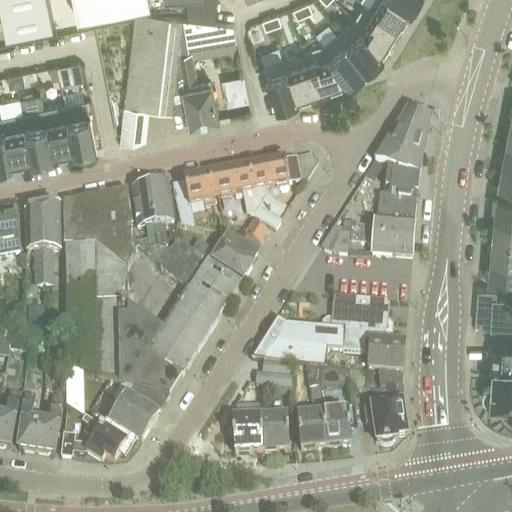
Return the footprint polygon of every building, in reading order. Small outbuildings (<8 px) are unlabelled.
[(0,0),(0,1),(6,33),(54,24),(49,0),(0,0)] [(151,0),(74,0),(79,19),(152,4),(151,0)] [(398,0),(372,0),(369,5),(368,6),(399,26),(410,8),(398,0)] [(301,6),(305,15),(313,12),(309,3),(309,2),(301,6)] [(365,3),(354,19),(382,51),(399,26),(368,6),(369,5),(365,3)] [(305,15),(301,6),(293,9),(293,10),(297,18),(305,15)] [(149,109),(173,111),(184,19),(135,12),(120,146),(145,141),(149,109)] [(270,17),(273,27),(281,24),(278,15),(270,17)] [(273,27),(270,17),(262,20),(262,21),(266,30),(273,27)] [(188,50),(191,49),(237,40),(233,25),(184,19),(173,111),(182,112),(185,124),(191,123),(191,124),(218,118),(211,83),(198,85),(191,52),(188,53),(188,50)] [(382,51),(354,19),(338,32),(366,67),(384,53),(382,51)] [(366,67),(338,32),(322,44),(347,79),(348,81),(366,67)] [(304,51),(305,55),(306,55),(318,89),(347,79),(322,44),(304,51)] [(306,55),(305,55),(287,62),(286,62),(298,97),(318,89),(306,55)] [(263,65),(264,69),(277,104),(298,97),(286,62),(287,62),(285,57),(263,65)] [(71,64),(73,76),(81,74),(79,62),(71,64)] [(60,78),(57,66),(49,68),(52,80),(60,78)] [(15,75),(18,87),(26,85),(23,73),(15,75)] [(9,88),(18,87),(15,75),(7,76),(9,88)] [(87,100),(65,104),(74,149),(96,145),(87,100)] [(53,153),(74,149),(65,104),(44,108),(53,153)] [(23,113),(32,158),(53,153),(44,108),(23,113)] [(380,196),(377,219),(415,222),(419,179),(431,119),(410,110),(375,164),(389,168),(386,191),(382,191),(382,197),(380,196)] [(32,158),(23,113),(2,117),(11,162),(32,158)] [(0,164),(11,162),(2,117),(0,117),(0,164)] [(511,145),(507,144),(503,165),(511,167),(511,145)] [(289,212),(268,199),(267,190),(301,183),(306,187),(318,166),(312,156),(249,169),(256,208),(260,207),(261,210),(253,222),(274,236),(289,212)] [(511,167),(503,165),(498,186),(511,188),(511,167)] [(249,169),(210,177),(214,200),(243,195),(247,217),(253,222),(261,210),(260,207),(256,208),(249,169)] [(216,209),(214,200),(210,177),(184,182),(184,185),(173,187),(181,226),(194,229),(190,209),(205,205),(206,211),(216,209)] [(168,185),(151,189),(159,246),(148,261),(156,267),(167,249),(167,244),(164,227),(174,225),(169,191),(168,185)] [(137,253),(148,261),(159,246),(151,189),(132,192),(139,232),(148,231),(150,244),(137,246),(137,253)] [(206,343),(224,314),(191,293),(188,290),(162,331),(129,307),(127,271),(137,253),(136,244),(128,193),(63,206),(65,288),(67,370),(94,378),(121,385),(170,399),(183,379),(206,343)] [(495,219),(511,220),(511,198),(497,197),(495,219)] [(40,273),(40,289),(54,289),(53,254),(61,254),(60,207),(43,210),(44,273),(40,273)] [(35,273),(40,273),(44,273),(43,210),(26,213),(27,255),(35,254),(35,273)] [(0,218),(0,257),(21,254),(19,215),(0,218)] [(413,244),(415,222),(377,219),(377,222),(374,222),(374,231),(356,229),(355,232),(334,230),(331,234),(413,244)] [(511,220),(495,219),(493,240),(511,241),(511,220)] [(254,226),(246,239),(259,248),(268,234),(254,226)] [(372,255),(411,259),(413,244),(331,234),(322,249),(332,254),(349,256),(351,241),(355,241),(354,245),(372,247),(372,255)] [(243,285),(254,268),(253,267),(259,258),(229,239),(218,256),(199,244),(193,253),(243,285)] [(511,262),(511,241),(493,240),(491,261),(511,262)] [(225,312),(243,285),(193,253),(175,241),(174,243),(174,250),(157,267),(188,290),(191,293),(192,291),(225,312)] [(511,262),(491,261),(489,283),(511,284),(511,262)] [(511,299),(497,298),(498,294),(478,293),(475,322),(491,329),(490,332),(496,333),(493,370),(495,370),(494,386),(488,388),(486,389),(484,391),(484,394),(483,398),(484,402),(486,403),(488,405),(491,405),(505,406),(505,410),(509,410),(510,416),(511,418),(511,299)] [(387,307),(388,302),(334,296),(332,320),(327,319),(323,323),(323,328),(288,325),(278,320),(251,362),(265,363),(291,365),(306,367),(319,369),(325,369),(327,351),(369,355),(367,369),(403,372),(405,346),(384,345),(384,339),(388,339),(390,337),(391,329),(389,327),(385,327),(385,325),(389,323),(386,320),(390,318),(386,315),(389,314),(386,311),(390,309),(387,307)] [(45,308),(28,308),(28,332),(45,332),(45,308)] [(32,335),(31,345),(48,346),(49,332),(32,335)] [(29,355),(31,345),(32,335),(11,338),(8,354),(29,355)] [(292,379),(291,365),(265,363),(264,376),(292,379)] [(306,367),(308,384),(320,383),(319,369),(306,367)] [(86,417),(94,378),(67,370),(67,407),(86,417)] [(378,374),(380,386),(381,394),(386,394),(387,406),(371,409),(372,410),(364,411),(366,428),(374,427),(377,443),(379,443),(385,447),(391,446),(394,441),(397,441),(397,440),(407,438),(404,414),(402,401),(402,397),(401,377),(378,374)] [(268,396),(280,398),(281,390),(292,391),(292,379),(264,376),(256,375),(255,388),(270,389),(268,396)] [(160,413),(170,399),(121,385),(112,399),(121,410),(107,432),(136,449),(140,442),(142,444),(160,413)] [(293,399),(292,391),(281,390),(280,398),(293,399)] [(301,453),(326,451),(322,417),(319,392),(310,393),(312,409),(296,410),(301,453)] [(61,427),(64,406),(66,407),(66,395),(55,393),(50,425),(40,423),(35,456),(48,458),(50,456),(55,456),(56,449),(59,427),(61,427)] [(7,417),(0,415),(0,450),(3,451),(6,449),(10,450),(12,442),(16,421),(21,396),(11,394),(7,417)] [(20,443),(18,451),(23,452),(24,454),(35,456),(40,423),(31,422),(35,398),(25,397),(21,422),(22,422),(20,443)] [(348,414),(322,417),(326,451),(352,448),(348,414)] [(62,459),(74,460),(74,455),(87,456),(88,455),(103,462),(106,459),(116,463),(120,455),(129,460),(136,449),(107,432),(86,419),(83,424),(100,434),(92,447),(75,445),(76,441),(64,440),(62,459)] [(287,419),(261,420),(262,455),(289,454),(287,419)] [(235,456),(262,455),(261,420),(232,421),(233,442),(234,442),(235,456)]
